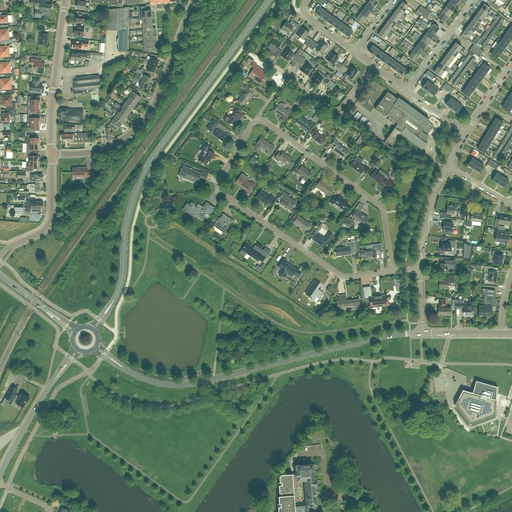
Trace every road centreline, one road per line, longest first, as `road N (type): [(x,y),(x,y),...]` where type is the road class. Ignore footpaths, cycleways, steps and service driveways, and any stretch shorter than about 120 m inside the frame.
road 1 (tertiary): [(110,305),(139,182),(270,0)]
road 2 (tertiary): [(117,363),(154,382),(189,384),(420,332)]
road 3 (residential): [(258,120),(217,181),(219,192),(339,274),(389,270)]
road 4 (residential): [(51,153),(110,145),(140,119),(190,0)]
road 5 (residential): [(389,270),(381,207),(258,120)]
road 6 (unclassified): [(51,153),(64,0)]
road 7 (residential): [(264,61),(335,112),(372,64)]
road 8 (unclassified): [(0,256),(49,221),(51,153)]
